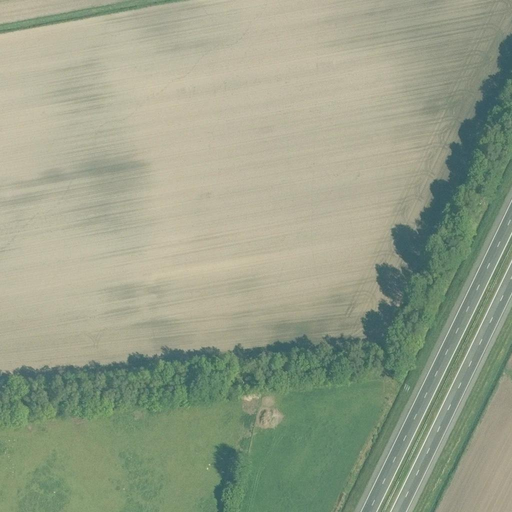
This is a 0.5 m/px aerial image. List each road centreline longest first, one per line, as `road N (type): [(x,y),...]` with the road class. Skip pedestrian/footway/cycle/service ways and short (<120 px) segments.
road 1 (motorway): [(511,216),(367,511)]
road 2 (motorway): [(398,511),(511,277)]
